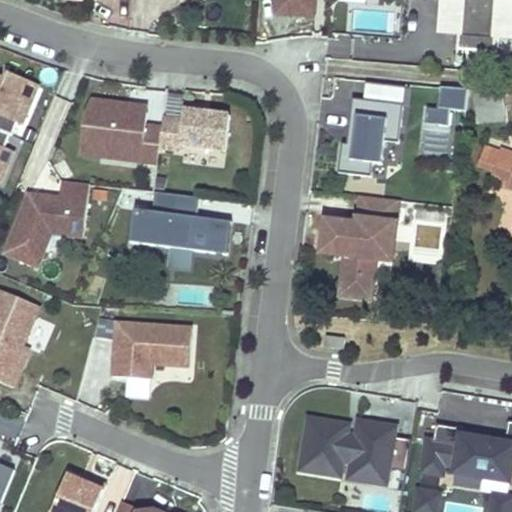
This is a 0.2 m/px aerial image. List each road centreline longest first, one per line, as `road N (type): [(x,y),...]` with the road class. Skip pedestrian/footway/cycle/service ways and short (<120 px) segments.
road 1 (residential): [(270,364),(294,134),(290,103),(275,81),(241,63),(110,50),(0,16)]
road 2 (residential): [(270,364),(359,372),(447,362),(511,371)]
road 3 (unknown): [(275,81),(511,87)]
road 4 (residential): [(249,511),(270,364)]
